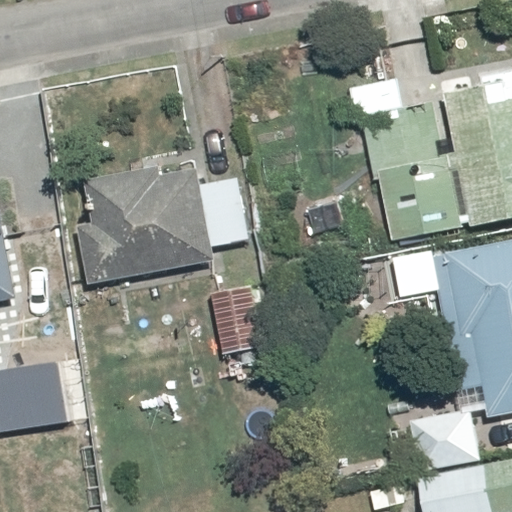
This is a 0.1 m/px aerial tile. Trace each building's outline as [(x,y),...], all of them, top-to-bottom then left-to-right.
[(511,88),(381,117),(407,242),(511,222),(511,88)] [(94,226),(108,286),(231,262),(214,169),(102,191),(110,223),(94,226)] [(0,304),(33,299),(14,204),(0,206),(0,304)] [(504,420),(511,418),(511,243),(449,257),(472,391),(498,388),(504,420)] [(257,280),(211,289),(226,358),(271,349),(257,280)] [(0,365),(0,401),(3,401),(7,424),(53,415),(42,357),(0,365)]
